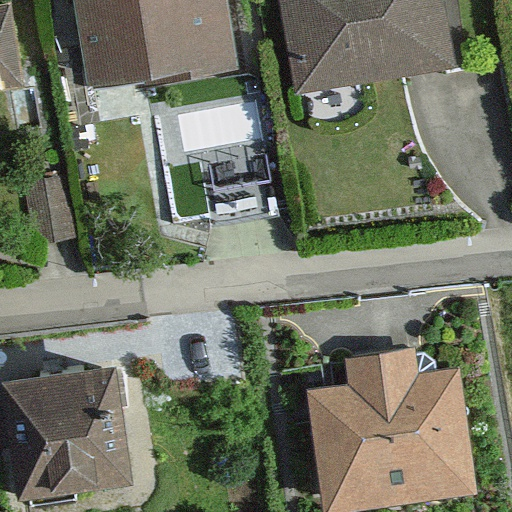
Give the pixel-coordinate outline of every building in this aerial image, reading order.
[(84,0),(98,98),(242,78),(231,0),(84,0)] [(273,0),(287,79),(446,54),(437,0),(273,0)] [(0,116),(24,114),(12,17),(0,18),(0,116)] [(489,343),(309,353),(317,492),(497,482),(489,343)] [(30,510),(145,498),(139,440),(133,383),(17,395),(30,510)]
